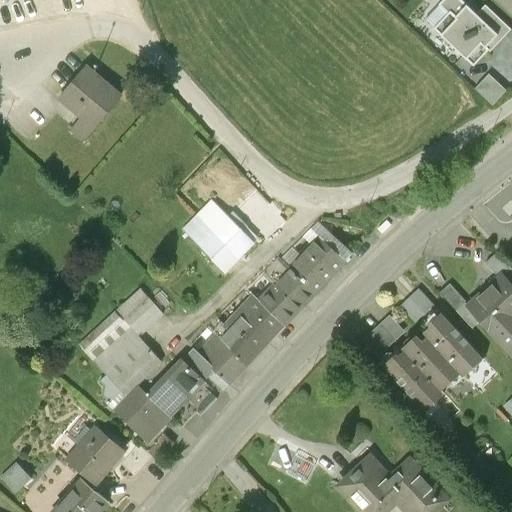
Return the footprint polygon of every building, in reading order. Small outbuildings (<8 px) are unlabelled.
[(499,35),(461,0),(443,0),(439,5),(448,14),(434,29),(474,67),(490,50),(487,47),(499,35)] [(511,0),(499,0),(511,12),(511,0)] [(124,100),(87,68),(57,103),(80,123),(70,133),(85,146),(124,100)] [(487,71),(474,85),(492,103),(506,88),(487,71)] [(184,232),(227,274),(255,245),(211,203),(184,232)] [(319,238),(286,272),(314,298),(347,265),(319,238)] [(511,270),(499,255),(487,265),(498,278),(502,275),(511,285),(511,270)] [(280,266),(251,296),(284,329),(314,298),(286,272),(280,266)] [(471,303),(468,306),(479,319),(511,353),(511,352),(511,285),(502,275),(498,278),(471,303)] [(145,338),(169,314),(140,285),(80,343),(107,371),(100,378),(107,385),(105,394),(119,408),(144,382),(167,361),(145,338)] [(468,306),(471,303),(454,285),(442,295),(471,326),(479,319),(468,306)] [(419,290),(403,305),(417,320),(433,305),(419,290)] [(251,296),(212,335),(245,367),(284,329),(251,296)] [(465,336),(442,312),(430,323),(432,326),(425,333),(429,337),(445,354),(465,336)] [(390,316),(365,339),(380,355),(405,332),(390,316)] [(212,335),(209,332),(153,390),(175,412),(201,386),(210,376),(224,389),(245,367),(212,335)] [(445,354),(429,337),(423,342),(417,336),(404,349),(406,352),(423,370),(443,392),(463,374),(445,354)] [(486,356),(465,336),(445,354),(463,374),(472,364),(476,365),(486,356)] [(423,370),(406,352),(398,359),(396,356),(388,363),(386,366),(405,387),(423,370)] [(423,370),(405,387),(424,408),(443,392),(423,370)] [(175,412),(153,390),(144,382),(119,408),(150,438),(175,412)] [(215,400),(201,386),(175,412),(185,424),(197,411),(201,415),(215,400)] [(71,457),(99,482),(118,460),(126,451),(99,427),(71,457)] [(174,442),(161,431),(146,448),(159,459),(174,442)] [(131,445),(126,451),(118,460),(136,475),(149,459),(131,445)] [(390,479),(371,458),(339,487),(353,502),(357,498),(370,511),(384,511),(389,508),(388,507),(396,500),(407,511),(411,511),(419,506),(424,511),(433,511),(442,504),(419,479),(423,475),(410,461),(390,479)] [(8,476),(23,489),(37,473),(22,460),(8,476)] [(51,511),(52,511),(96,511),(108,499),(82,476),(51,511)]
